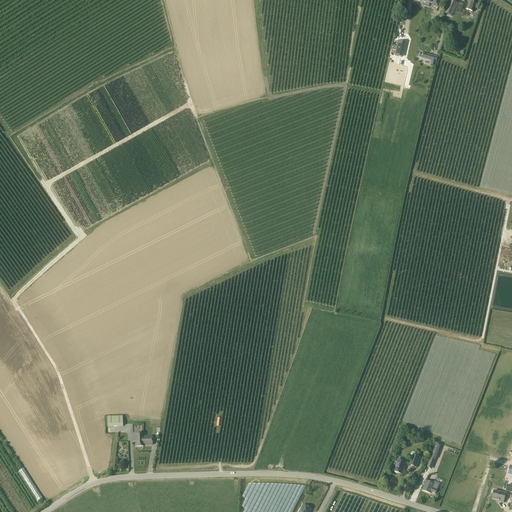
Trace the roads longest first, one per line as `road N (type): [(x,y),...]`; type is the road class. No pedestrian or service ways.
road 1 (unclassified): [(46,511),(105,480),(219,474),(300,476),(432,511)]
road 2 (unknown): [(93,483),(55,369),(7,299)]
